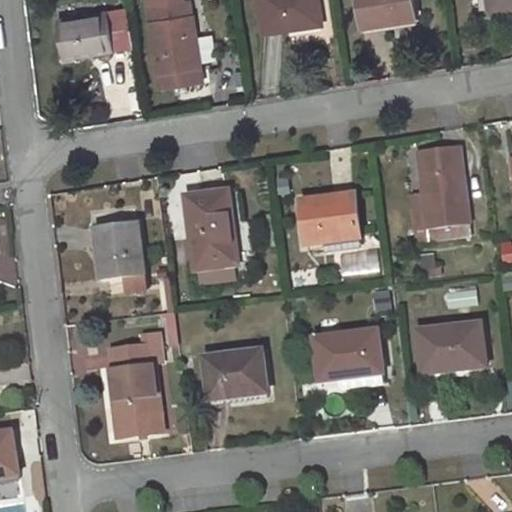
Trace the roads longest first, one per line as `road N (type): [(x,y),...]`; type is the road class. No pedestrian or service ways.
road 1 (residential): [(21,154),(511,75)]
road 2 (residential): [(62,486),(511,431)]
road 3 (residential): [(62,486),(21,154)]
road 4 (residential): [(21,154),(2,0)]
